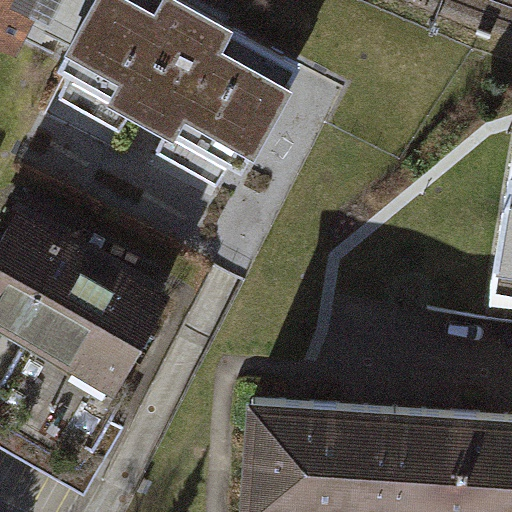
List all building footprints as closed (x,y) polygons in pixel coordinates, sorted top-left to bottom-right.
[(41,0),(0,0),(0,29),(22,40),(41,0)] [(205,0),(95,0),(45,89),(236,195),(312,59),(205,0)] [(511,132),(486,288),(511,292),(511,132)] [(180,280),(27,195),(0,241),(0,312),(123,381),(180,280)] [(511,511),(511,404),(233,387),(223,511),(511,511)]
